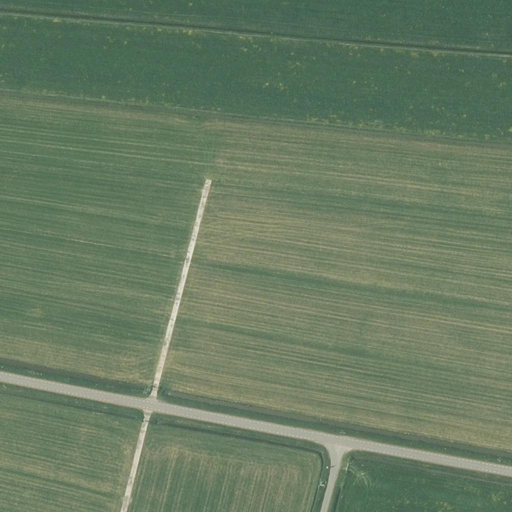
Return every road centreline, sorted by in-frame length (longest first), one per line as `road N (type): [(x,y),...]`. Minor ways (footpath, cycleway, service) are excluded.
road 1 (tertiary): [(341,441),(0,378)]
road 2 (track): [(208,179),(123,511)]
road 3 (tertiary): [(511,473),(341,441)]
